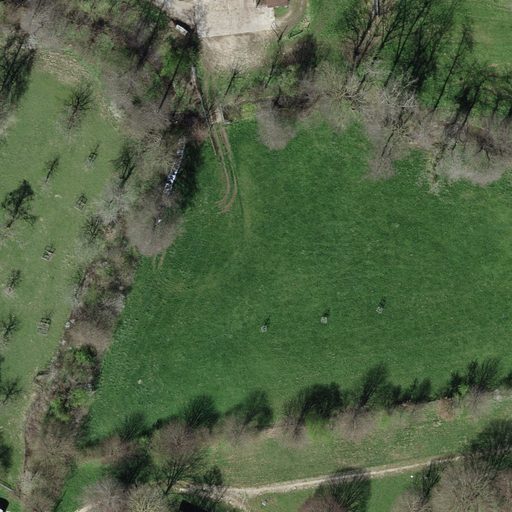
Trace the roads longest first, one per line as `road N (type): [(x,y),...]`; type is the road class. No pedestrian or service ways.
road 1 (track): [(225,499),(511,451)]
road 2 (track): [(92,511),(126,495),(180,488),(248,511)]
